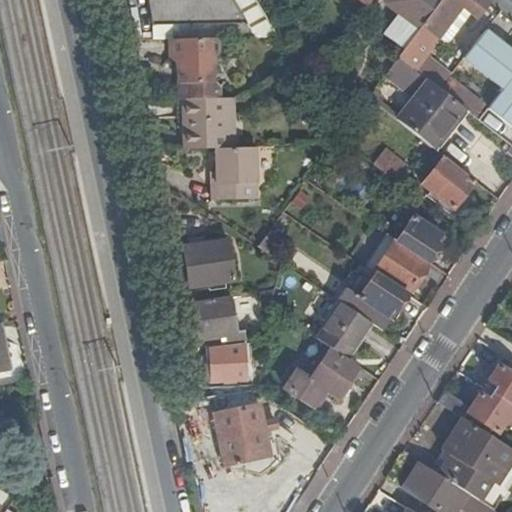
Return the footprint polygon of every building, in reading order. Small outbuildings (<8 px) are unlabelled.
[(143,0),(147,26),(170,25),(171,41),(219,40),(273,38),(272,38),(249,0),(143,0)] [(385,0),(382,4),(416,28),(436,0),(385,0)] [(397,54),(395,58),(395,59),(423,82),(456,108),(471,121),(481,108),(418,58),(459,3),(466,8),(475,15),(482,4),(476,0),(436,0),(416,28),(397,54)] [(511,125),(511,44),(487,25),(459,61),(499,93),(484,112),(508,131),(511,125)] [(180,72),(176,74),(177,99),(181,99),(220,99),(220,91),(214,86),(212,60),(217,55),(219,51),(219,40),(171,41),(167,41),(168,57),(180,68),(180,72)] [(456,108),(423,82),(391,121),(431,152),(448,130),(443,126),(456,108)] [(220,99),(181,99),(182,151),(213,150),(235,150),(235,97),(231,99),(220,99)] [(209,202),(259,201),(256,150),(235,150),(213,150),(214,172),(207,173),(209,202)] [(378,153),(368,166),(391,184),(401,170),(378,153)] [(419,188),(451,212),(472,184),(439,158),(419,188)] [(435,237),(408,220),(392,245),(424,265),(435,248),(430,245),(435,237)] [(198,241),(183,243),(184,251),(200,248),(198,241)] [(392,245),(390,243),(369,275),(370,276),(402,297),(424,265),(392,245)] [(230,283),(223,245),(200,248),(184,251),(179,252),(185,290),(206,287),(207,293),(219,291),(218,285),(230,283)] [(387,311),(391,313),(402,297),(370,276),(355,301),(382,319),(387,311)] [(195,341),(222,337),(224,348),(237,346),(228,302),(189,308),(195,341)] [(367,326),(340,307),(316,342),(343,361),(367,326)] [(243,368),(239,368),(238,346),(237,346),(224,348),(225,352),(208,353),(208,385),(243,383),(243,368)] [(280,392),(308,409),(314,399),(318,393),(333,402),(353,370),(342,362),(328,353),(308,383),(293,373),(280,392)] [(484,386),(492,391),(489,397),(511,411),(511,367),(500,360),(484,386)] [(442,393),(434,405),(455,419),(462,406),(442,393)] [(493,433),(499,425),(511,433),(511,411),(489,397),(486,401),(476,396),(464,415),(493,433)] [(218,470),(265,460),(254,410),(207,420),(218,470)] [(439,454),(449,461),(437,480),(487,511),(492,511),(511,482),(511,455),(503,450),(460,422),(439,454)] [(449,461),(439,454),(427,473),(437,480),(449,461)] [(452,511),(455,508),(462,511),(487,511),(437,480),(427,473),(415,466),(399,492),(430,511),(452,511)]
